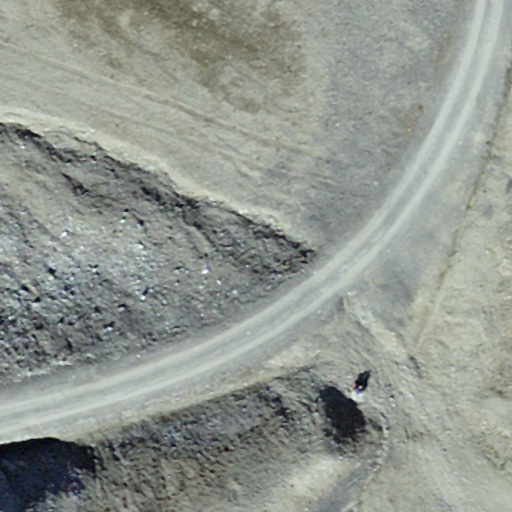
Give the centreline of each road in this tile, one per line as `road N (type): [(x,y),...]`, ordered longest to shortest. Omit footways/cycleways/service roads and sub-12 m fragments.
road 1 (track): [(502,0),(374,282),(261,346)]
road 2 (track): [(0,405),(261,346)]
